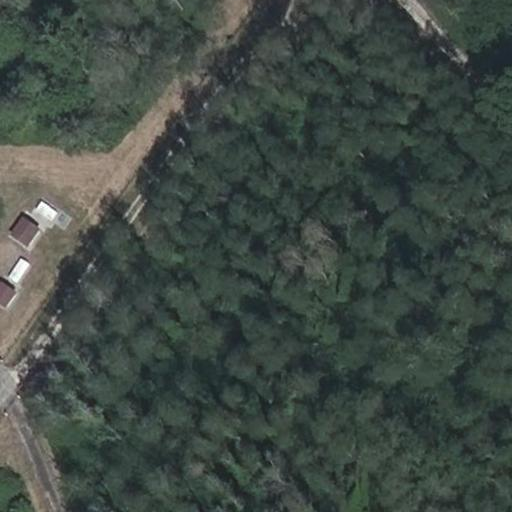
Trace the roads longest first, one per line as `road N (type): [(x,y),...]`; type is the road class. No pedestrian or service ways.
road 1 (track): [(278,0),(0,414)]
road 2 (track): [(511,126),(372,0)]
